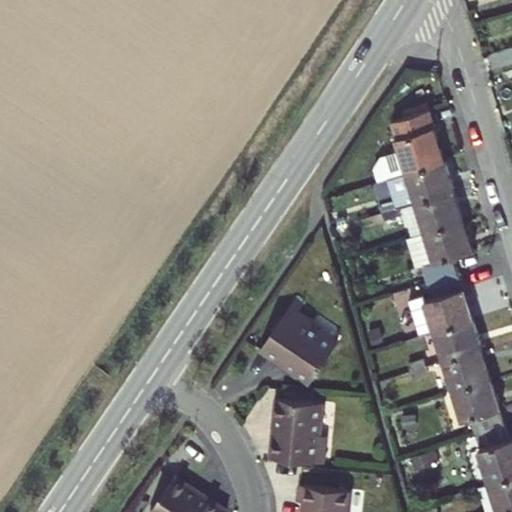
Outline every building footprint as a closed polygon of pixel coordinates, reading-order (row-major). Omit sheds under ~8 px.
[(378,174),(363,179),(365,186),(379,182),(380,181),(400,175),(440,162),(422,108),(386,119),(391,135),(388,136),(368,143),(378,174)] [(375,216),(389,211),(409,205),(449,192),(440,162),(400,175),(380,181),(379,182),(387,204),(373,209),(375,216)] [(409,205),(419,236),(459,223),(449,192),(409,205)] [(391,219),(389,211),(375,216),(377,223),(391,219)] [(418,268),(423,284),(452,274),(447,259),(468,252),(459,223),(419,236),(400,242),(410,271),(418,268)] [(419,336),(431,332),(469,319),(459,288),(457,289),(452,274),(423,284),(427,299),(422,301),(421,299),(408,303),(419,336)] [(298,292),(294,299),(305,305),(309,298),(298,292)] [(318,313),(305,305),(294,299),(268,344),(291,357),(293,352),(305,359),(300,368),(317,378),(342,333),(315,318),(318,313)] [(431,332),(441,362),(479,350),(469,319),(431,332)] [(441,362),(451,389),(488,376),(479,350),(441,362)] [(399,377),(407,374),(421,369),(418,361),(396,368),(399,377)] [(423,377),(421,369),(407,374),(409,381),(423,377)] [(498,410),(488,376),(451,389),(461,421),(471,418),(476,433),(501,425),(496,410),(498,410)] [(272,431),(270,450),(322,453),(324,427),(319,426),(321,394),(274,391),(273,415),(278,416),(277,431),(272,431)] [(478,448),(489,482),(511,474),(511,437),(506,439),(501,425),(476,433),(480,447),(478,448)] [(229,511),(234,506),(183,470),(155,509),(159,511),(229,511)] [(499,511),(511,507),(511,474),(489,482),(478,486),(486,511),(499,511)] [(350,511),(352,481),(302,477),(301,493),(307,493),(305,511),(350,511)] [(435,500),(419,506),(420,511),(430,511),(438,509),(435,500)]
